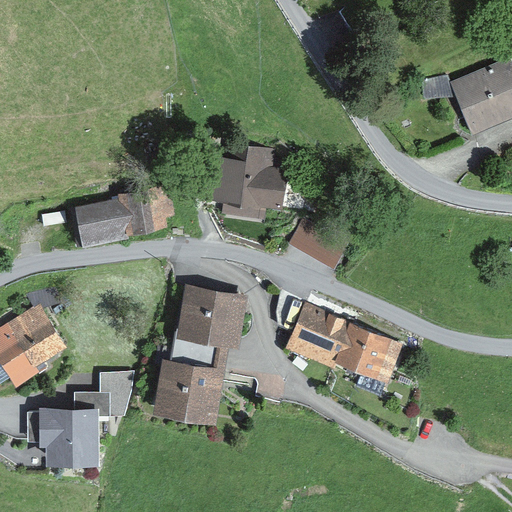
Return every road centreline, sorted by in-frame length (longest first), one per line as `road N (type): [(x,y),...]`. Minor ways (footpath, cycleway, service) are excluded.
road 1 (unclassified): [(0,280),(20,268),(197,248),(441,334),(511,348)]
road 2 (unclassified): [(511,205),(448,192),(397,161),(288,0)]
